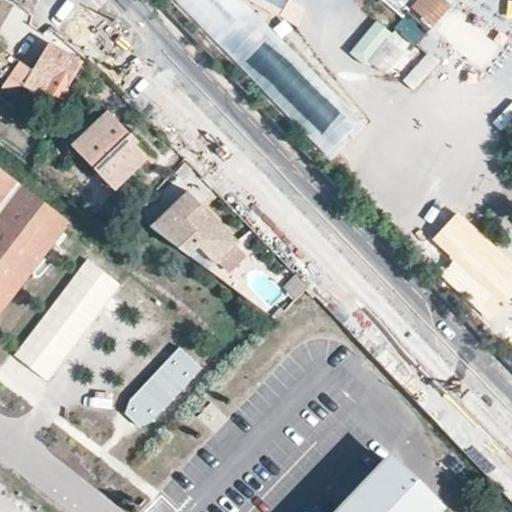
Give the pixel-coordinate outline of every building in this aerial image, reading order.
[(174,0),(330,162),(371,124),(252,0),(174,0)] [(432,28),(412,11),(404,20),(395,30),(417,48),(419,46),(432,28)] [(391,34),(374,22),(352,52),(369,64),(402,81),(416,92),(440,63),(426,52),(419,46),(417,48),(395,30),(391,34)] [(80,60),(49,41),(48,40),(47,40),(47,41),(46,41),(30,68),(0,50),(0,77),(8,83),(22,81),(40,92),(44,87),(58,96),(80,60)] [(145,154),(126,134),(129,130),(106,106),(71,141),(113,185),(145,154)] [(0,304),(65,220),(0,170),(0,304)] [(186,189),(148,225),(185,254),(192,247),(195,244),(211,260),(212,260),(212,261),(213,261),(213,260),(214,260),(215,259),(235,239),(186,189)] [(511,258),(480,231),(458,212),(432,240),(454,261),(441,276),(489,323),(511,297),(511,258)] [(246,255),(232,242),(215,259),(227,272),(246,255)] [(211,260),(195,244),(192,247),(185,254),(203,270),(213,260),(213,261),(212,261),(212,260),(211,260)] [(123,284),(90,259),(15,356),(32,369),(47,381),(123,284)] [(203,366),(181,346),(131,398),(128,413),(134,419),(141,425),(156,419),(203,366)] [(192,419),(206,437),(228,420),(214,402),(192,419)] [(444,511),(396,466),(351,511),(360,511),(396,475),(434,511),(444,511)] [(434,511),(396,475),(360,511),(434,511)]
